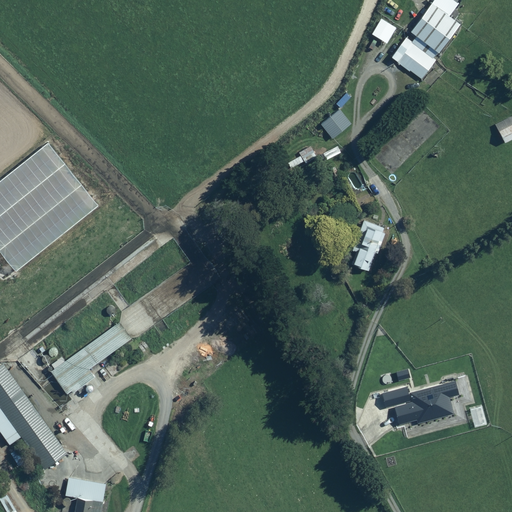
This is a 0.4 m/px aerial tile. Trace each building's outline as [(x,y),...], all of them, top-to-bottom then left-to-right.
[(430,0),(408,27),(410,29),(437,51),(461,23),(433,0),(430,0)] [(389,22),(380,16),(370,31),(379,37),(389,22)] [(406,36),(390,55),(408,70),(410,68),(420,77),(436,59),(433,56),(436,53),(428,46),(424,51),(421,48),(425,44),(415,35),(411,40),(406,36)] [(340,108),(321,122),(331,136),(350,122),(340,108)] [(511,113),(494,122),(503,141),(511,137),(511,113)] [(337,145),(322,153),(325,159),(340,150),(337,145)] [(313,148),(300,154),(305,163),(317,156),(313,148)] [(383,227),(363,219),(352,248),(355,249),(351,259),(357,262),(356,265),(368,270),(375,250),(378,252),(385,232),(382,231),(383,227)] [(54,367),(51,368),(66,392),(71,389),(73,391),(95,377),(88,367),(131,338),(119,320),(84,344),(87,349),(79,354),(76,350),(64,358),(62,355),(51,362),(54,367)] [(65,451),(2,360),(0,361),(0,431),(8,443),(20,434),(42,467),(65,451)] [(397,369),(399,379),(409,377),(407,367),(397,369)] [(454,393),(457,392),(453,380),(444,383),(408,393),(406,384),(382,391),(386,405),(393,403),(399,424),(415,419),(416,422),(453,412),(449,399),(456,397),(454,393)] [(98,511),(104,481),(68,476),(65,495),(76,496),(73,511),(79,511),(98,511)] [(17,511),(8,495),(0,499),(7,511),(17,511)]
